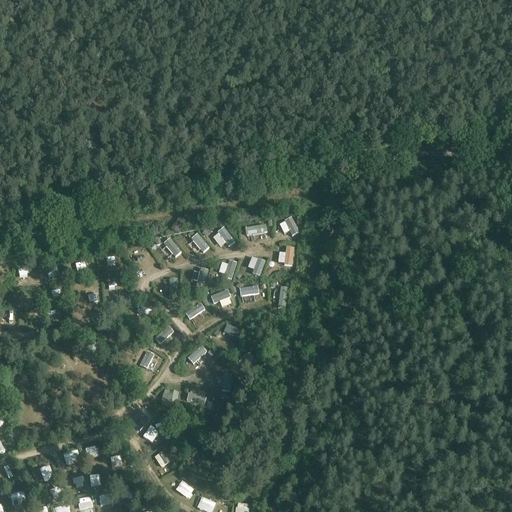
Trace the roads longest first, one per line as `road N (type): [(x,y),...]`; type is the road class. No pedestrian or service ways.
road 1 (track): [(188,511),(153,485),(115,430),(191,336),(133,293),(93,317),(0,337)]
road 2 (track): [(0,216),(54,217),(346,169)]
road 3 (track): [(346,169),(296,511)]
road 4 (track): [(511,158),(418,157),(346,169)]
road 5 (track): [(133,293),(147,277),(264,246)]
road 6 (track): [(0,464),(115,430)]
